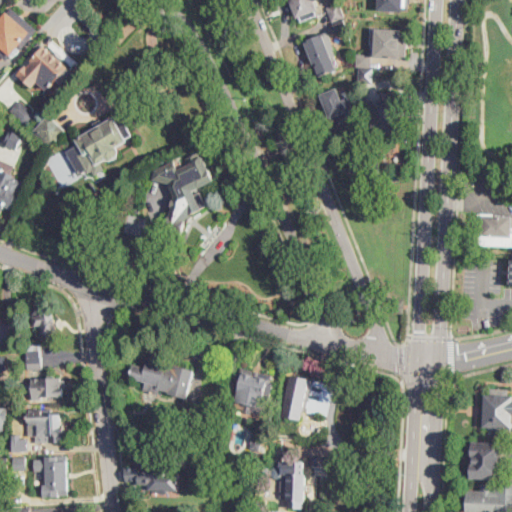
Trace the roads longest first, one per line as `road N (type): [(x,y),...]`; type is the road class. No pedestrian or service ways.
road 1 (tertiary): [(375,357),(130,296),(0,253)]
road 2 (residential): [(329,347),(317,292),(194,39),(162,0)]
road 3 (residential): [(375,357),(374,315),(252,0)]
road 4 (primary): [(440,359),(459,0)]
road 5 (primary): [(438,0),(419,359)]
road 6 (residential): [(116,511),(95,286)]
road 7 (primary): [(432,511),(440,359)]
road 8 (primary): [(419,359),(411,511)]
